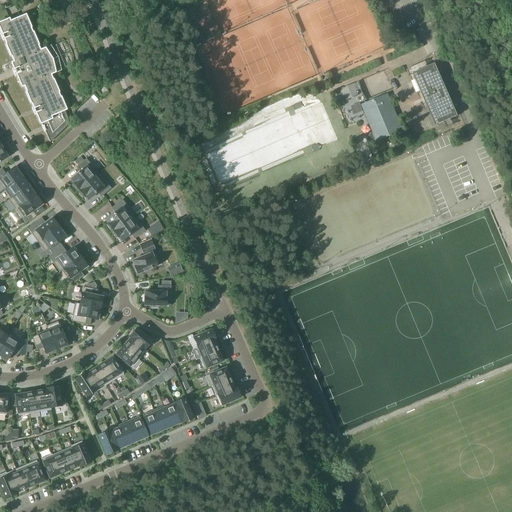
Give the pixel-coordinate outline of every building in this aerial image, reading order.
[(8,18),(0,21),(0,33),(0,34),(0,35),(2,40),(3,40),(4,44),(9,57),(10,57),(12,61),(9,63),(12,69),(14,75),(15,75),(20,88),(23,87),(25,91),(24,91),(30,105),(32,109),(31,109),(34,114),(39,125),(41,124),(46,138),(48,141),(48,142),(68,124),(63,111),(65,110),(59,97),(57,93),(58,93),(52,79),(51,80),(49,75),(58,72),(55,58),(47,46),(39,50),(37,46),(38,45),(32,32),(31,32),(30,28),(24,14),(9,21),(8,18)] [(414,73),(437,125),(457,117),(434,64),(414,73)] [(388,94),(361,106),(376,142),(403,131),(388,94)] [(79,171),(69,180),(73,184),(72,184),(72,185),(77,191),(98,174),(85,158),(82,161),(80,157),(74,162),(77,165),(75,167),(79,171)] [(13,168),(0,177),(0,184),(3,189),(20,177),(22,175),(19,171),(17,172),(13,168)] [(98,174),(77,191),(82,197),(83,197),(83,196),(87,200),(97,192),(101,197),(111,189),(106,184),(98,174)] [(20,177),(3,189),(10,199),(27,186),(20,177)] [(10,199),(8,201),(15,210),(34,196),(27,186),(10,199)] [(34,196),(15,210),(22,220),(25,224),(36,217),(32,212),(41,205),(40,204),(42,203),(38,198),(37,199),(34,196)] [(115,212),(104,220),(108,224),(107,225),(106,225),(111,232),(133,216),(121,200),(111,207),(115,212)] [(133,216),(111,232),(116,238),(117,238),(117,237),(120,242),(131,234),(135,239),(145,231),(141,226),(133,216)] [(41,218),(27,228),(37,243),(52,233),(58,228),(51,218),(44,222),(41,218)] [(147,230),(152,237),(164,230),(159,221),(147,230)] [(52,233),(37,243),(44,253),(48,250),(52,255),(63,247),(59,242),(65,238),(65,237),(66,236),(63,231),(61,232),(58,228),(52,233)] [(143,256),(132,261),(137,274),(143,272),(144,273),(151,270),(151,269),(161,264),(153,245),(151,240),(139,245),(141,251),(143,256)] [(50,256),(48,258),(59,273),(61,271),(79,258),(76,253),(78,252),(74,247),(72,248),(72,247),(65,251),(63,247),(52,255),(50,256)] [(79,258),(61,271),(68,280),(70,279),(73,284),(84,277),(80,272),(86,267),(79,258)] [(183,272),(179,263),(173,266),(177,274),(183,272)] [(144,292),(143,306),(150,306),(150,308),(158,308),(158,306),(169,306),(170,286),(170,283),(160,283),(160,286),(157,286),(157,292),(144,292)] [(83,287),(79,305),(99,309),(102,296),(95,295),(96,290),(95,290),(85,288),(83,287)] [(74,304),(70,321),(89,325),(91,319),(97,321),(97,320),(99,320),(100,314),(98,314),(99,309),(79,305),(74,304)] [(57,322),(46,326),(48,330),(56,350),(60,348),(61,350),(67,348),(66,346),(67,346),(63,338),(69,336),(64,323),(59,326),(57,322)] [(0,329),(0,350),(9,335),(0,329)] [(130,338),(131,339),(144,350),(151,341),(137,329),(130,338)] [(48,330),(31,337),(36,349),(42,347),(45,354),(46,356),(52,354),(51,352),(56,350),(48,330)] [(193,338),(197,349),(214,341),(215,341),(213,336),(215,335),(213,330),(211,331),(211,330),(193,338)] [(9,335),(0,350),(0,356),(1,357),(0,359),(6,362),(7,360),(11,354),(16,357),(23,346),(17,343),(20,339),(11,333),(9,335)] [(123,347),(138,360),(145,352),(144,350),(131,339),(127,343),(123,347)] [(214,341),(197,349),(195,350),(199,359),(218,351),(214,341)] [(116,354),(115,355),(131,368),(138,360),(123,347),(120,350),(119,349),(115,353),(116,354)] [(218,351),(199,359),(204,369),(223,361),(218,351)] [(103,363),(114,380),(123,374),(120,370),(122,369),(119,365),(118,366),(112,357),(103,363)] [(105,386),(114,380),(103,363),(94,369),(105,386)] [(225,368),(204,377),(209,387),(211,386),(230,378),(225,368)] [(85,375),(95,391),(96,392),(105,386),(94,369),(85,375)] [(95,391),(85,375),(84,374),(74,380),(85,397),(95,391)] [(136,380),(140,386),(148,381),(144,375),(136,380)] [(230,378),(211,386),(215,396),(216,395),(234,388),(230,378)] [(59,398),(58,387),(47,389),(50,408),(67,405),(64,397),(59,398)] [(234,388),(216,395),(221,406),(240,398),(235,387),(234,388)] [(46,390),(36,392),(39,412),(51,410),(50,408),(47,389),(46,389),(46,390)] [(36,392),(25,394),(29,414),(39,412),(36,392)] [(8,395),(0,393),(0,414),(5,415),(8,395)] [(25,394),(14,396),(18,416),(29,414),(25,394)] [(182,422),(182,423),(193,418),(184,398),(174,403),(174,404),(181,422),(182,422)] [(164,409),(172,426),(181,422),(174,404),(164,409)] [(153,411),(161,428),(162,431),(172,426),(164,409),(163,406),(153,411)] [(142,415),(151,435),(162,431),(161,428),(153,411),(142,415)] [(128,421),(136,441),(147,437),(139,417),(128,421)] [(119,428),(126,446),(136,441),(128,421),(118,426),(119,428)] [(109,432),(116,450),(126,446),(119,428),(109,432)] [(97,436),(106,456),(117,451),(116,450),(109,432),(108,431),(97,436)] [(81,441),(71,446),(71,447),(79,466),(80,467),(90,463),(81,441)] [(79,466),(71,447),(61,451),(69,470),(79,466)] [(52,456),(60,474),(69,470),(61,451),(52,455),(52,456)] [(51,454),(41,459),(49,479),(60,474),(52,456),(51,454)] [(36,461),(26,465),(34,485),(39,483),(40,485),(45,483),(44,481),(45,481),(36,461)] [(26,465),(16,469),(25,489),(34,485),(26,465)] [(6,474),(15,494),(25,489),(16,469),(6,474)] [(5,473),(0,474),(0,488),(5,499),(6,501),(11,498),(10,497),(15,495),(15,494),(6,474),(5,473)]
